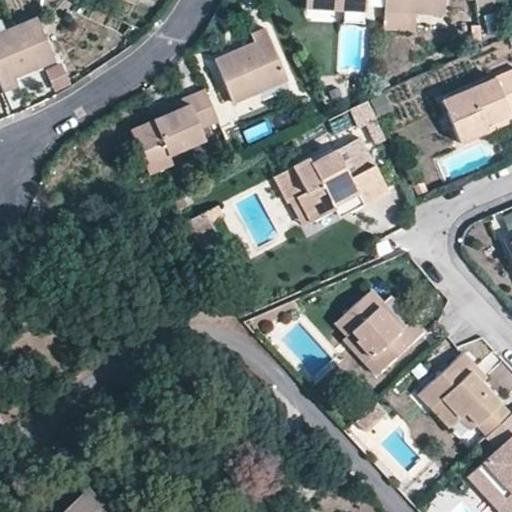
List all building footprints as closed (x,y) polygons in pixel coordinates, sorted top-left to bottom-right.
[(341,0),(303,0),(303,7),(341,9),(341,0)] [(360,24),(361,0),(341,0),(341,9),(341,23),(360,24)] [(382,0),(382,10),(412,12),(441,14),(441,0),(382,0)] [(411,30),(412,12),(382,10),(380,28),(411,30)] [(37,18),(4,31),(0,32),(0,84),(2,89),(17,83),(14,74),(53,59),(37,18)] [(478,39),(477,24),(469,24),(470,40),(478,39)] [(228,53),(213,59),(231,102),(285,79),(264,29),(249,35),(254,46),(229,56),(228,53)] [(46,71),(55,92),(71,83),(63,64),(46,71)] [(458,140),(490,126),(487,120),(510,110),(511,109),(511,65),(439,97),(458,140)] [(199,128),(217,121),(204,90),(166,105),(169,113),(129,130),(147,173),(170,163),(165,153),(202,138),(199,128)] [(511,117),(511,114),(510,110),(487,120),(490,126),(511,117)] [(248,140),(271,134),(268,124),(245,129),(248,140)] [(305,157),(273,174),(300,225),(358,195),(362,202),(387,189),(358,134),(307,161),(305,157)] [(422,188),(418,179),(409,183),(413,192),(422,188)] [(204,212),(220,241),(231,235),(216,206),(204,212)] [(511,260),(511,246),(509,239),(506,232),(501,234),(511,260)] [(368,283),(342,308),(355,322),(358,319),(363,327),(352,336),(367,353),(372,348),(385,361),(421,328),(408,315),(402,320),(398,325),(378,303),(383,299),(368,283)] [(294,297),(248,316),(252,326),(298,306),(294,297)] [(402,320),(383,299),(378,303),(398,325),(402,320)] [(355,322),(342,308),(332,316),(344,329),(341,333),(376,370),(385,361),(372,348),(367,353),(352,336),(363,327),(358,319),(355,322)] [(81,337),(89,346),(99,339),(91,329),(81,337)] [(476,418),(486,429),(493,424),(509,409),(480,379),(469,367),(475,361),(463,348),(417,390),(431,405),(443,395),(458,411),(464,405),(476,418)] [(486,373),(475,361),(469,367),(480,379),(486,373)] [(371,426),(392,407),(380,394),(359,413),(371,426)] [(447,422),(458,411),(443,395),(431,405),(447,422)] [(464,405),(458,411),(470,424),(476,418),(464,405)] [(511,406),(509,409),(493,424),(504,437),(497,443),(484,455),(494,467),(489,471),(506,489),(511,485),(511,484),(511,406)] [(493,424),(486,429),(497,443),(504,437),(493,424)] [(494,467),(484,455),(468,468),(506,511),(511,511),(511,484),(511,485),(506,489),(489,471),(494,467)] [(105,511),(85,492),(64,511),(105,511)]
